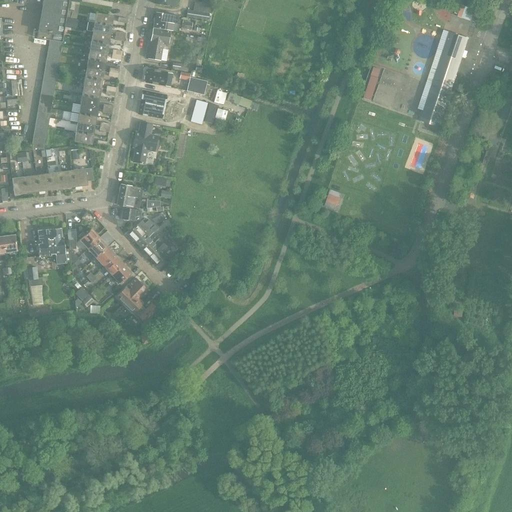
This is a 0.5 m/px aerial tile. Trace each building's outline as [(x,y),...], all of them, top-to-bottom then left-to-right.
[(62,43),(69,0),(43,0),(42,5),(44,6),(40,30),(38,30),(37,38),(49,41),(62,43)] [(208,21),(213,0),(202,0),(202,3),(193,1),(190,13),(184,12),(183,18),(208,21)] [(478,11),(461,5),(461,7),(458,15),(458,17),(474,23),(478,11)] [(111,26),(112,17),(90,13),(88,22),(111,26)] [(191,30),(192,24),(183,22),(183,21),(178,20),(178,17),(156,13),(153,28),(178,32),(179,29),(181,29),(181,28),(191,30)] [(67,20),(66,28),(76,29),(77,22),(67,20)] [(111,26),(88,22),(87,31),(92,32),(109,35),(111,26)] [(168,44),(170,32),(153,29),(151,41),(168,44)] [(108,45),(109,35),(92,32),(91,42),(108,45)] [(439,127),(468,39),(449,32),(420,121),(439,127)] [(61,49),(62,43),(49,41),(48,47),(61,49)] [(160,61),(162,49),(167,50),(168,44),(151,41),(148,59),(160,61)] [(106,53),(108,45),(91,42),(89,50),(106,53)] [(60,55),(61,49),(48,47),(47,53),(60,55)] [(105,63),(106,53),(89,50),(88,60),(105,63)] [(59,61),(60,55),(47,53),(46,59),(59,61)] [(103,71),(105,63),(88,60),(86,69),(103,71)] [(187,72),(188,65),(173,63),(172,69),(187,72)] [(57,73),(58,66),(45,64),(44,70),(57,73)] [(102,81),(103,71),(86,69),(85,78),(102,81)] [(56,78),(57,73),(44,70),(43,76),(56,78)] [(171,79),(172,74),(148,70),(147,76),(145,76),(144,81),(146,81),(146,82),(164,86),(165,78),(171,79)] [(55,84),(56,78),(43,76),(42,82),(55,84)] [(100,90),(102,81),(85,78),(83,87),(100,90)] [(190,78),(186,91),(204,96),(207,82),(195,79),(190,78)] [(99,99),(100,90),(83,87),(82,96),(99,99)] [(53,96),(54,91),(54,90),(41,88),(40,94),(53,96)] [(141,99),(140,103),(143,103),(164,107),(166,96),(143,91),(141,99)] [(97,108),(99,99),(82,96),(80,105),(97,108)] [(201,125),(207,103),(196,100),(190,122),(201,125)] [(139,106),(138,114),(161,119),(164,107),(143,103),(140,103),(139,106)] [(212,124),(217,106),(209,104),(204,122),(212,124)] [(96,117),(97,108),(80,105),(79,114),(96,117)] [(50,114),(51,110),(51,108),(38,106),(37,112),(50,114)] [(49,120),(50,114),(37,112),(36,118),(49,120)] [(94,126),(96,117),(79,114),(77,123),(94,126)] [(47,132),(48,126),(35,123),(34,130),(47,132)] [(93,135),(94,126),(77,123),(76,132),(93,135)] [(154,152),(157,136),(150,135),(152,125),(140,123),(138,133),(135,132),(133,143),(136,143),(135,148),(133,162),(140,163),(140,164),(142,164),(144,164),(147,151),(154,152)] [(46,138),(47,132),(34,130),(33,136),(46,138)] [(91,145),(93,135),(76,132),(74,142),(91,145)] [(493,132),(488,143),(496,146),(500,134),(493,132)] [(44,150),(45,144),(32,142),(31,148),(44,150)] [(87,186),(85,169),(72,171),(74,188),(87,186)] [(74,188),(72,171),(60,172),(62,189),(74,188)] [(62,189),(60,172),(48,174),(50,191),(62,189)] [(50,191),(48,174),(36,176),(38,192),(50,191)] [(38,192),(36,176),(24,177),(26,194),(38,192)] [(156,176),(154,185),(171,188),(172,179),(156,176)] [(26,194),(24,177),(12,179),(14,196),(26,194)] [(141,199),(142,191),(140,191),(140,188),(120,185),(118,195),(141,199)] [(330,190),(329,194),(340,198),(341,194),(330,190)] [(170,199),(170,193),(171,192),(161,191),(160,198),(170,199)] [(139,209),(141,199),(118,195),(116,205),(139,209)] [(326,203),(324,207),(335,211),(337,207),(326,203)] [(141,218),(142,211),(123,208),(121,219),(136,222),(141,218)] [(136,243),(150,230),(149,229),(153,225),(149,220),(145,224),(142,221),(128,234),(136,243)] [(149,238),(158,229),(154,226),(150,230),(136,243),(143,250),(152,241),(149,238)] [(65,250),(63,238),(62,238),(61,228),(50,230),(38,231),(39,245),(38,245),(39,257),(51,256),(50,255),(56,254),(57,264),(71,263),(69,249),(65,250)] [(88,249),(100,239),(91,229),(85,235),(83,232),(79,236),(80,239),(79,240),(88,249)] [(172,238),(178,233),(175,229),(168,234),(172,238)] [(17,253),(14,235),(2,237),(4,255),(17,253)] [(178,247),(185,242),(181,238),(175,243),(178,247)] [(96,258),(108,247),(100,239),(88,249),(96,258)] [(150,258),(164,245),(159,239),(154,244),(152,241),(143,250),(150,258)] [(166,256),(164,254),(168,249),(164,245),(150,258),(157,265),(166,256)] [(104,267),(115,256),(108,247),(96,258),(104,267)] [(111,275),(123,264),(115,256),(104,267),(111,275)] [(120,284),(131,273),(123,264),(111,275),(120,284)] [(37,278),(36,268),(24,269),(25,281),(28,280),(29,287),(42,285),(42,278),(37,278)] [(142,304),(138,300),(148,290),(136,278),(129,286),(131,288),(128,290),(126,288),(117,297),(133,313),(134,313),(141,305),(142,304)] [(88,296),(81,288),(74,294),(82,302),(88,296)] [(89,296),(82,303),(86,307),(93,301),(89,296)] [(3,304),(5,316),(12,315),(10,302),(3,304)] [(159,310),(152,303),(145,310),(141,305),(134,313),(145,324),(159,310)] [(90,312),(99,314),(101,306),(92,305),(90,312)]
